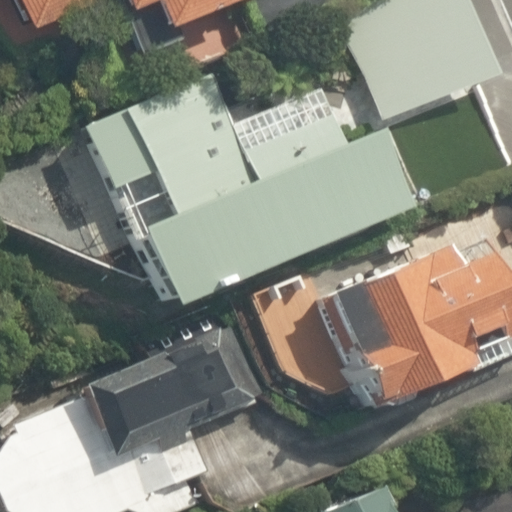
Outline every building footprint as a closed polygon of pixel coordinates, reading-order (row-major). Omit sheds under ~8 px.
[(10,0),(28,49),(122,16),(128,32),(159,21),(166,42),(285,0),(10,0)] [(463,0),(384,0),(336,16),(372,124),(491,85),(463,0)] [(81,134),(170,327),(417,213),(378,130),(341,147),(315,90),(234,127),(209,75),(81,134)] [(247,333),(272,399),(346,433),(511,370),(511,359),(503,336),(511,333),(511,272),(499,238),(247,333)] [(238,338),(10,432),(6,435),(3,439),(1,443),(0,443),(0,511),(205,511),(176,441),(266,404),(238,338)] [(386,511),(382,498),(343,511),(386,511)]
